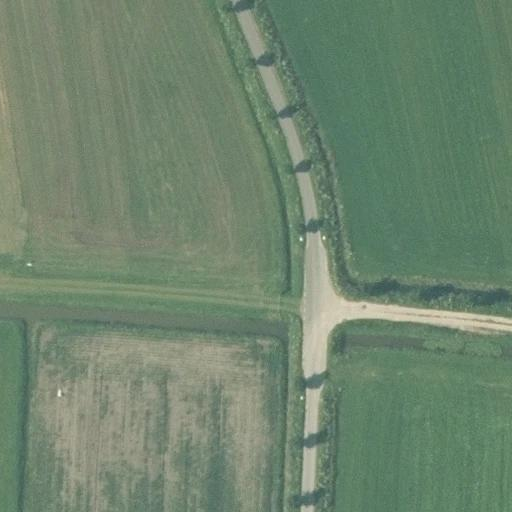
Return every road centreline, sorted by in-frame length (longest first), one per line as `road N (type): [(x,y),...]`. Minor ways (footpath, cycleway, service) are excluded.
road 1 (unclassified): [(306,511),(315,311),(329,276),(321,200),(247,0)]
road 2 (track): [(511,327),(0,282)]
